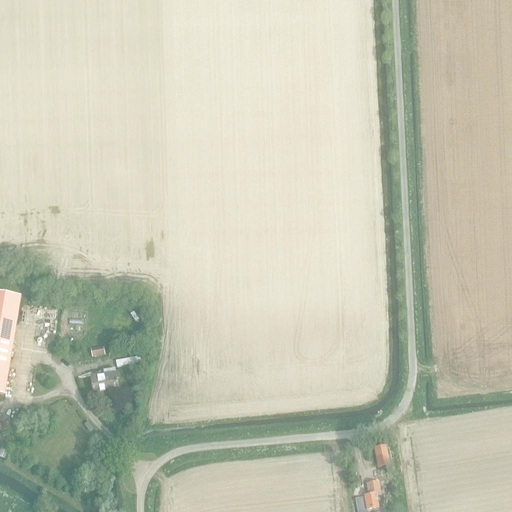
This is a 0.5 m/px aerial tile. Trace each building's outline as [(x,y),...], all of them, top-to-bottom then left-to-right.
[(0,395),(3,396),(19,297),(0,293),(0,395)] [(109,343),(109,351),(118,350),(117,342),(109,343)] [(91,351),(92,359),(105,356),(104,349),(91,351)] [(140,359),(116,363),(117,369),(141,365),(140,359)] [(110,396),(122,393),(116,370),(91,376),(96,395),(109,392),(110,396)] [(4,443),(0,451),(8,454),(12,446),(4,443)] [(378,469),(390,466),(386,447),(374,449),(378,469)] [(368,499),(364,499),(365,511),(369,511),(378,511),(376,498),(380,497),(379,485),(367,487),(368,499)]
